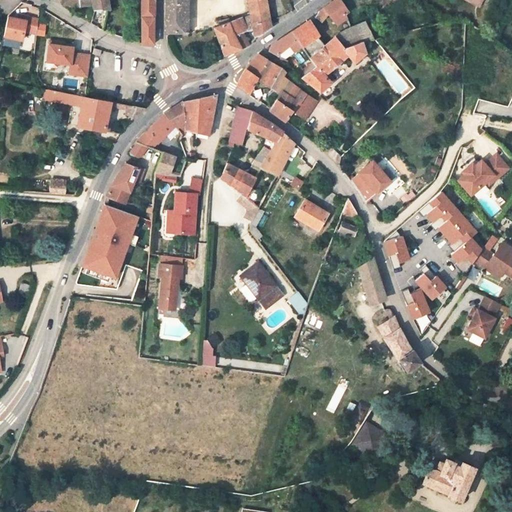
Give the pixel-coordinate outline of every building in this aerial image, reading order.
[(107,0),(91,0),(94,10),(109,9),(107,0)] [(153,43),(153,0),(140,0),(141,42),(153,43)] [(166,0),(166,30),(185,31),(185,8),(184,0),(166,0)] [(268,21),(265,0),(246,0),(250,14),(252,27),(254,37),(260,34),(270,27),(268,21)] [(337,25),(347,18),(345,13),(347,12),(340,1),(338,0),(333,0),(321,10),(317,16),(321,21),(327,13),(337,25)] [(240,48),(234,35),(252,27),(250,14),(226,24),(229,34),(218,38),(224,55),(240,48)] [(18,18),(7,16),(3,36),(22,38),(23,29),(36,31),(38,17),(26,16),(25,19),(18,18)] [(229,34),(226,24),(224,24),(223,20),(217,22),(219,26),(214,28),(218,38),(229,34)] [(292,32),(301,46),(302,48),(318,37),(308,22),(292,32)] [(364,22),(350,28),(345,30),(334,37),(344,48),(361,42),(362,43),(373,40),(364,22)] [(294,51),(301,46),(292,32),(281,39),(272,45),(269,51),(276,55),(289,45),(294,51)] [(364,52),(362,43),(361,42),(344,48),(334,37),(325,45),(318,37),(302,48),(314,66),(308,71),(300,77),(311,85),(319,91),(329,83),(323,74),(347,55),(353,62),(364,52)] [(59,40),(49,39),(45,59),(69,63),(71,51),(72,46),(58,44),(59,40)] [(90,54),(71,51),(69,63),(67,72),(86,75),(90,54)] [(237,84),(249,94),(257,79),(266,58),(258,54),(254,58),(252,60),(246,68),(241,76),(237,84)] [(266,58),(257,79),(266,85),(281,94),(291,100),(299,89),(284,77),(286,73),(281,68),(266,59),(266,58)] [(300,77),(308,71),(304,66),(296,73),(300,77)] [(266,85),(257,79),(249,94),(256,100),(266,85)] [(45,98),(52,100),(54,90),(47,89),(45,98)] [(291,100),(281,94),(269,110),(285,122),(285,121),(292,110),(296,102),(299,104),(305,94),(305,93),(299,89),(291,100)] [(52,100),(77,104),(79,95),(68,93),(54,90),(52,100)] [(296,102),(292,110),(305,118),(314,102),(305,94),(299,104),(296,102)] [(106,126),(110,105),(111,101),(108,101),(84,96),(79,95),(77,104),(80,105),(77,125),(110,132),(111,127),(106,126)] [(182,103),(186,130),(187,130),(197,132),(208,134),(215,96),(208,97),(182,103)] [(182,134),(187,130),(186,130),(182,103),(181,103),(164,115),(174,124),(182,134)] [(128,105),(127,108),(126,114),(133,119),(144,108),(128,105)] [(232,129),(231,136),(229,142),(228,146),(233,147),(235,143),(239,144),(242,145),(243,139),(245,132),(246,129),(247,124),(249,117),(251,111),(238,108),(236,114),(234,121),(232,129)] [(255,159),(262,163),(282,132),(283,131),(253,111),(251,111),(249,117),(247,124),(246,129),(269,138),(260,154),(258,154),(255,159)] [(151,148),(174,124),(164,115),(136,142),(151,148)] [(286,135),(282,132),(262,163),(260,168),(276,175),(294,142),(286,135)] [(180,176),(185,160),(162,153),(156,172),(180,176)] [(464,174),(458,180),(471,195),(486,181),(493,175),(496,178),(508,168),(496,154),(484,164),(480,160),(474,166),(472,163),(462,172),(464,174)] [(252,164),(260,168),(262,163),(255,159),(252,164)] [(115,178),(107,196),(125,203),(139,168),(126,162),(115,178)] [(371,162),(357,174),(376,195),(389,183),(371,162)] [(246,193),(248,190),(255,177),(228,164),(228,163),(221,178),(230,186),(242,195),(247,199),(250,195),(246,193)] [(357,174),(351,180),(355,185),(358,190),(361,195),(365,203),(376,195),(357,174)] [(496,178),(493,175),(486,181),(489,184),(496,178)] [(68,181),(52,180),(51,191),(67,193),(68,181)] [(167,232),(194,234),(196,194),(200,194),(201,182),(192,180),(189,193),(176,192),(175,211),(168,210),(167,232)] [(155,182),(148,181),(147,194),(154,195),(155,182)] [(440,191),(418,211),(423,217),(426,214),(433,222),(452,205),(440,191)] [(153,207),(154,195),(147,194),(145,206),(153,207)] [(247,209),(243,215),(252,221),(259,208),(247,199),(242,195),(237,201),(247,209)] [(358,217),(358,214),(347,198),(341,215),(358,217)] [(295,216),(317,230),(327,213),(305,200),(295,216)] [(137,215),(104,203),(93,236),(97,237),(93,247),(89,245),(81,267),(114,279),(125,247),(129,238),(137,215)] [(464,218),(452,205),(433,222),(429,225),(434,230),(438,227),(445,235),(464,218)] [(250,225),(253,232),(256,227),(264,212),(259,208),(252,221),(250,225)] [(476,232),(464,218),(445,235),(451,243),(448,246),(453,252),(470,237),(476,232)] [(355,229),(342,223),(339,229),(353,235),(355,229)] [(263,236),(256,227),(253,232),(258,239),(263,236)] [(396,230),(384,241),(393,269),(400,267),(399,263),(409,259),(401,236),(396,230)] [(481,250),(470,237),(453,252),(450,254),(457,262),(454,265),(463,275),(481,250)] [(137,241),(129,238),(125,247),(134,250),(137,241)] [(493,255),(483,247),(474,261),(499,278),(507,266),(511,268),(511,248),(502,242),(493,255)] [(358,267),(370,304),(380,300),(385,299),(372,257),(358,267)] [(267,307),(282,295),(275,286),(257,263),(241,276),(259,298),(267,307)] [(182,266),(160,264),(159,276),(162,277),(160,307),(159,311),(170,312),(170,316),(177,317),(178,308),(175,308),(178,277),(181,277),(182,266)] [(421,287),(419,289),(423,298),(427,294),(432,299),(445,287),(425,265),(419,270),(422,273),(415,280),(421,287)] [(429,312),(423,298),(419,289),(409,293),(408,288),(401,291),(412,319),(429,312)] [(299,292),(290,300),(302,316),(307,303),(299,292)] [(477,309),(472,306),(471,309),(476,312),(474,315),(467,328),(483,338),(493,318),(492,317),(499,303),(485,296),(477,309)] [(397,357),(406,370),(419,361),(412,352),(405,342),(400,331),(394,321),(390,310),(389,309),(387,309),(385,309),(384,310),(382,310),(385,315),(387,314),(389,319),(387,321),(386,319),(379,324),(380,326),(378,327),(384,337),(383,338),(396,358),(397,357)] [(499,379),(492,376),(486,388),(494,391),(499,379)] [(354,417),(352,416),(354,412),(352,410),(355,405),(349,402),(339,421),(349,426),(354,417)] [(360,402),(354,412),(352,416),(354,417),(360,420),(368,407),(360,402)] [(374,457),(387,436),(366,423),(353,444),(374,457)] [(438,463),(431,460),(422,482),(447,494),(460,500),(474,467),(462,461),(459,467),(452,464),(453,462),(446,458),(443,462),(439,461),(438,463)]
